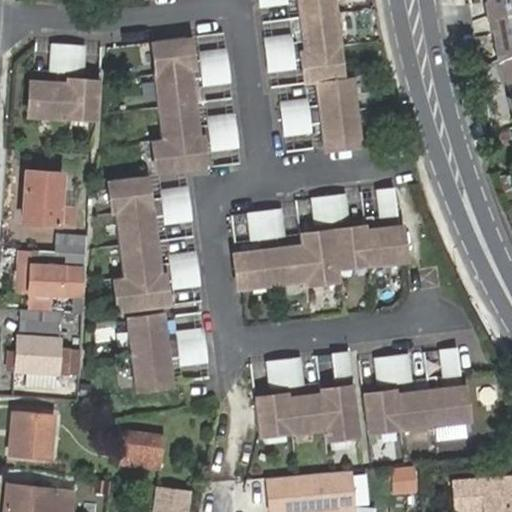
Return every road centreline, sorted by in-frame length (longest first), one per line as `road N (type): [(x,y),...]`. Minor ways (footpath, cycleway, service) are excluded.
road 1 (residential): [(266,179),(395,159),(427,322),(225,341),(209,189)]
road 2 (secondary): [(511,297),(464,191),(413,0)]
road 3 (residential): [(0,17),(166,16),(237,1)]
road 4 (residential): [(237,1),(266,179)]
